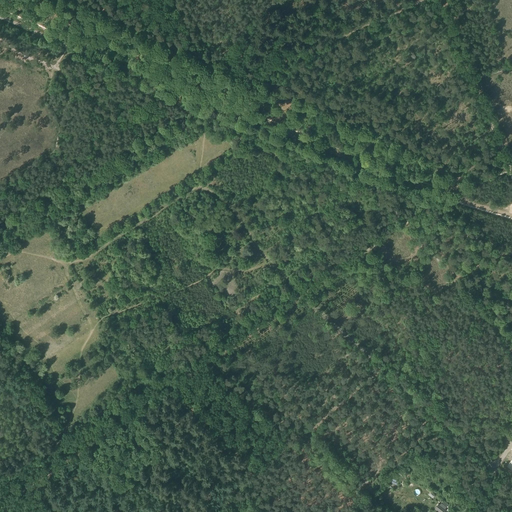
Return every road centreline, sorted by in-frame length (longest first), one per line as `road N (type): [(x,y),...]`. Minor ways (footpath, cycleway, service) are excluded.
road 1 (unknown): [(472,82),(373,129),(84,0)]
road 2 (track): [(299,297),(32,485)]
road 3 (track): [(497,465),(299,297)]
road 4 (track): [(211,101),(424,188)]
road 5 (track): [(210,511),(380,365)]
road 6 (track): [(452,196),(299,297)]
road 7 (track): [(439,0),(511,168)]
road 8 (track): [(69,43),(211,101)]
road 9 (track): [(511,329),(400,228)]
road 10 (unknown): [(511,171),(476,174),(373,129)]
road 11 (track): [(260,468),(168,386)]
